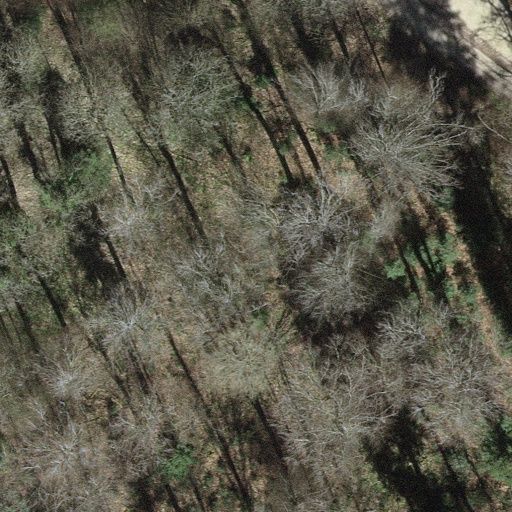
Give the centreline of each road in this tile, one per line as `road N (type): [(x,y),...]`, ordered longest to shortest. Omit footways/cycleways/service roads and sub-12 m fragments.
road 1 (track): [(446,27),(511,148)]
road 2 (unclassified): [(412,0),(511,78)]
